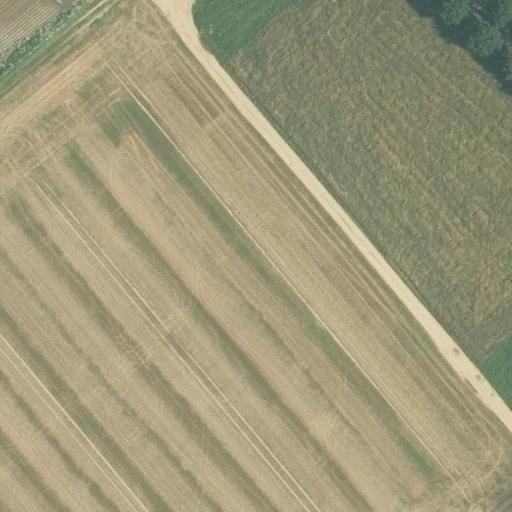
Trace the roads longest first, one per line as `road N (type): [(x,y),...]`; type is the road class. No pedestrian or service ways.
road 1 (track): [(160,0),(511,419)]
road 2 (track): [(105,0),(0,89)]
